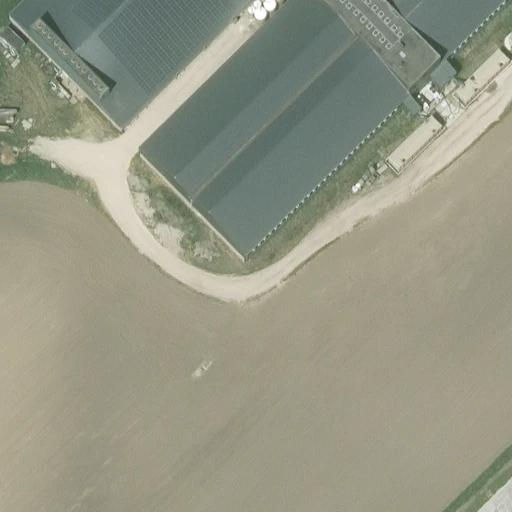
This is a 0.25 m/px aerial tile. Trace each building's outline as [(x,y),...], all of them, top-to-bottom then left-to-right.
[(29,0),(8,21),(119,134),(243,13),(255,0),(29,0)] [(511,0),(297,0),(138,158),(244,266),(402,110),(412,121),(420,114),(409,103),(429,84),(439,94),(455,79),(444,68),(511,0)] [(423,241),(428,260),(457,252),(452,233),(423,241)] [(288,342),(305,315),(283,302),(266,329),(288,342)] [(511,511),(511,496),(495,511),(511,511)]
